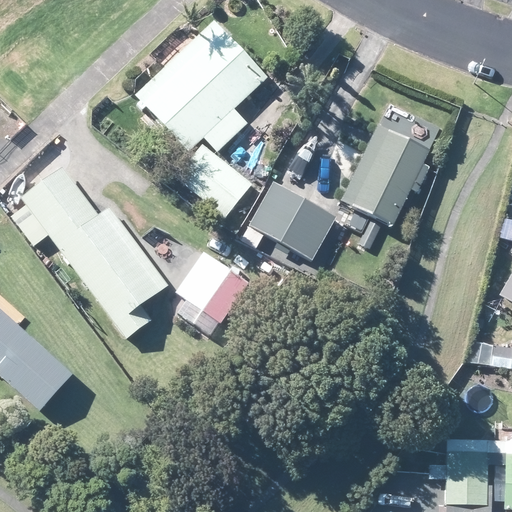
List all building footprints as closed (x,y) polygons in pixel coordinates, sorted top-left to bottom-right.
[(236,110),(262,85),(269,78),(215,21),(204,32),(166,68),(137,96),(191,152),(206,137),(219,152),(228,144),(249,123),(236,110)] [(396,226),(431,151),(379,126),(374,136),(343,201),(396,226)] [(248,180),(223,161),(203,146),(177,178),(185,184),(197,194),(205,200),(227,218),(250,188),(253,184),(248,180)] [(100,216),(86,198),(65,170),(25,200),(62,250),(128,339),(153,320),(142,307),(169,286),(110,208),(100,216)] [(122,185),(109,202),(136,223),(149,205),(122,185)] [(332,222),(271,188),(239,246),(253,254),(261,239),(308,264),(332,222)] [(379,237),(360,228),(350,248),(369,257),(379,237)] [(249,284),(230,271),(213,260),(186,299),(212,317),(222,323),(249,284)] [(511,302),(511,278),(501,297),(511,302)] [(247,322),(260,306),(249,298),(237,314),(247,322)] [(74,376),(13,320),(0,308),(0,374),(42,412),(74,376)] [(511,347),(494,347),(493,365),(511,366),(511,347)] [(488,498),(489,453),(448,453),(447,474),(447,505),(488,506),(488,498)]
